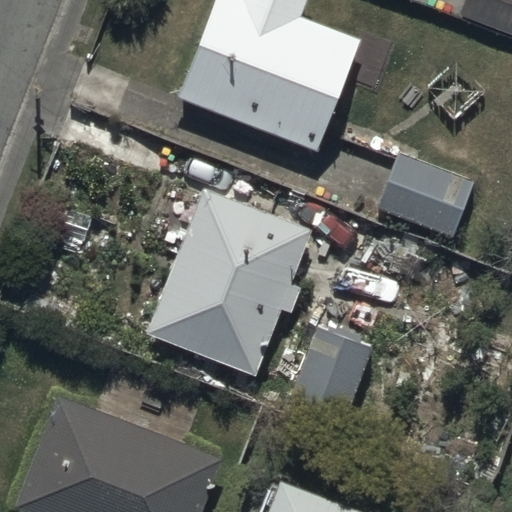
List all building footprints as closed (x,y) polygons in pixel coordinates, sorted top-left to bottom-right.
[(219,0),(181,91),(318,148),(364,39),(305,14),(311,0),(219,0)] [(511,0),(466,0),(462,11),(511,29),(511,0)] [(477,178),(400,149),(378,205),(455,235),(477,178)] [(203,184),(148,330),(257,372),(283,306),(293,309),(303,284),(292,280),(312,227),(274,212),(283,188),(253,177),(244,199),(203,184)] [(374,345),(317,324),(289,399),(347,420),(374,345)] [(204,511),(224,457),(61,397),(20,509),(28,511),(204,511)] [(390,511),(280,473),(266,511),(390,511)]
